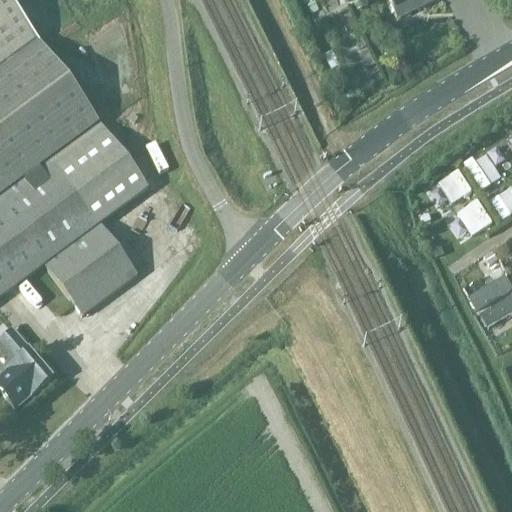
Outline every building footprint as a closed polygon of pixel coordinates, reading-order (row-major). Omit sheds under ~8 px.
[(0,0),(0,300),(42,269),(80,320),(136,279),(99,228),(147,192),(98,126),(97,126),(4,0),(0,0)] [(351,0),(352,1),(353,0),(386,0),(396,20),(438,0),(351,0)] [(364,1),(354,6),(357,12),(366,8),(364,1)] [(472,155),(468,150),(462,155),(466,160),(472,155)] [(478,186),(496,165),(484,155),(466,176),(478,186)] [(450,209),(467,191),(455,181),(439,198),(450,209)] [(154,222),(171,209),(160,196),(144,210),(154,222)] [(488,207),(497,224),(511,215),(511,205),(506,196),(488,207)] [(452,214),(463,238),(484,228),(474,204),(452,214)] [(426,216),(420,219),(422,225),(429,223),(426,216)] [(438,248),(430,252),(433,260),(441,257),(438,248)] [(496,264),(489,254),(480,261),(487,270),(496,264)] [(474,315),(506,296),(498,281),(465,300),(474,315)] [(12,320),(22,315),(12,295),(2,300),(12,320)] [(511,310),(507,301),(477,319),(484,331),(511,314),(511,310)] [(0,340),(0,372),(3,376),(0,378),(0,395),(8,405),(9,407),(18,399),(16,397),(23,391),(30,398),(49,381),(26,354),(28,353),(10,332),(0,340)]
